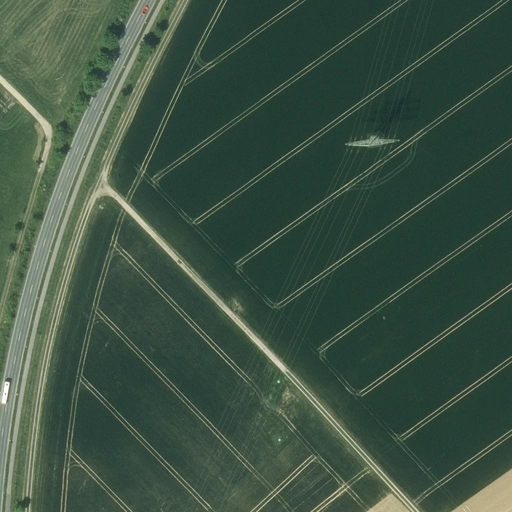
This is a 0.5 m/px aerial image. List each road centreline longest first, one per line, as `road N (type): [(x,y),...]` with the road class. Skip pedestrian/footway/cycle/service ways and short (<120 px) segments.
road 1 (track): [(187,0),(100,181),(415,511)]
road 2 (secondary): [(0,445),(12,365),(67,175),(147,0)]
road 3 (track): [(28,511),(40,386),(100,181)]
road 4 (track): [(52,128),(0,311)]
